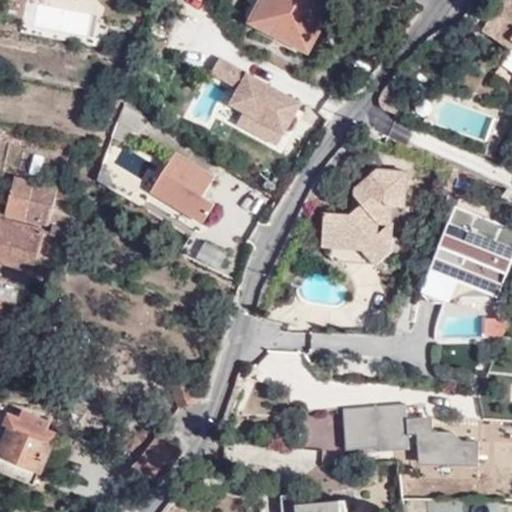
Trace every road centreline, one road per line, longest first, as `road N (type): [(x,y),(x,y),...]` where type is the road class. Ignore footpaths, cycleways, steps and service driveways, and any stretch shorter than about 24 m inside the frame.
road 1 (residential): [(358,107),(265,242),(211,437),(158,511)]
road 2 (residential): [(511,178),(358,107)]
road 3 (residential): [(440,0),(358,107)]
